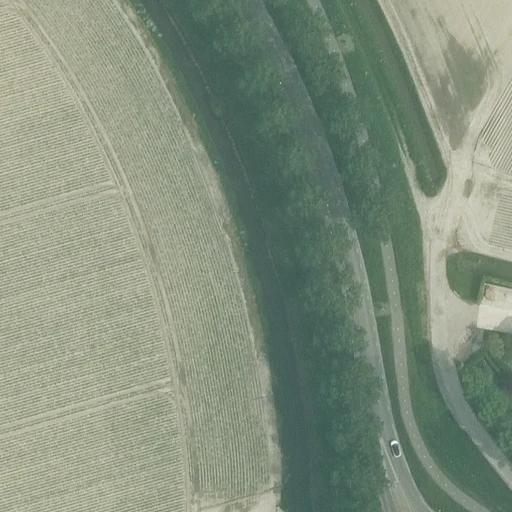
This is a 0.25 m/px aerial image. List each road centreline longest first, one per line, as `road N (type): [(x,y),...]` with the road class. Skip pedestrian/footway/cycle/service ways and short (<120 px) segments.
road 1 (secondary): [(381,447),(348,253),(292,94),(243,0)]
road 2 (track): [(339,0),(432,240),(439,314)]
